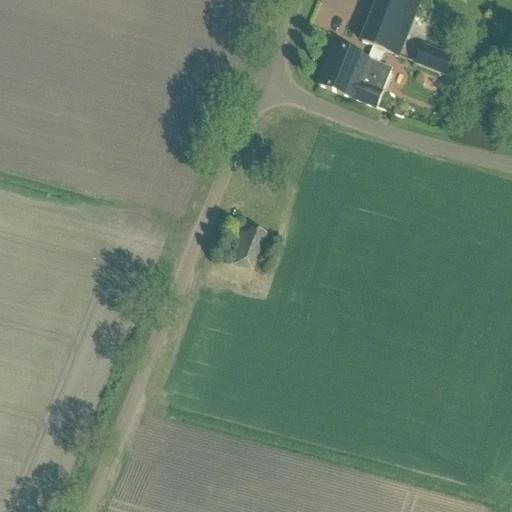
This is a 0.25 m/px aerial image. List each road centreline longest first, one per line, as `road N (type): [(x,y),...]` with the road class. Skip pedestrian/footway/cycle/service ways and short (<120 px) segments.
road 1 (unclassified): [(87,511),(262,89)]
road 2 (unclassified): [(262,89),(511,167)]
